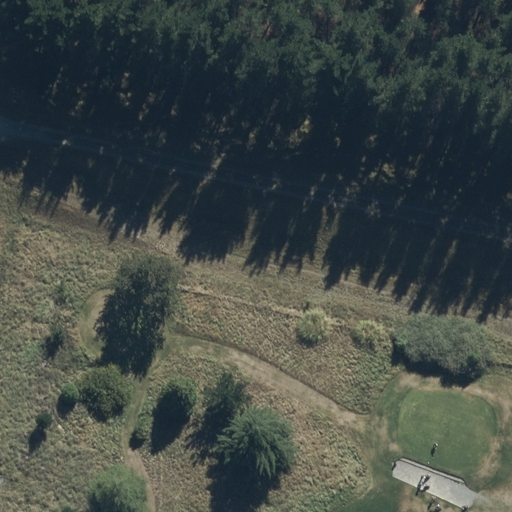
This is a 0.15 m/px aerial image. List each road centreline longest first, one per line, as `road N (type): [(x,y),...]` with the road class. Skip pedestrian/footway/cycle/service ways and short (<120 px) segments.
road 1 (track): [(0,142),(220,260),(511,326)]
road 2 (track): [(0,131),(511,238)]
